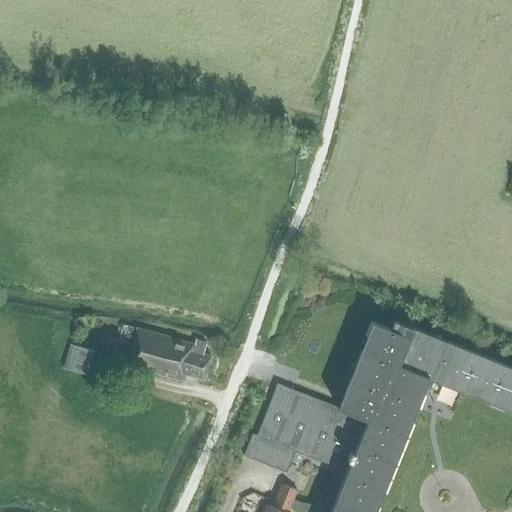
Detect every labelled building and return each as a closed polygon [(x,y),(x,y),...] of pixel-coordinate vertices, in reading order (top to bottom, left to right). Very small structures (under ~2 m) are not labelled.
[(252,433),(243,455),(286,472),(291,461),(294,452),(295,451),(346,472),(335,500),(320,496),(318,507),(311,505),(293,500),(289,508),(298,511),(375,511),(429,378),(511,411),(511,367),(412,327),(392,320),(389,328),(372,322),(337,407),(277,383),(257,435),(252,433)] [(204,380),(211,356),(203,354),(206,343),(195,340),(194,345),(137,328),(126,365),(183,381),(185,375),(204,380)] [(90,376),(96,352),(69,345),(62,368),(90,376)] [(294,452),(291,461),(295,463),(299,454),(294,452)] [(268,505),(265,511),(287,511),(289,508),(293,500),(297,490),(281,484),(272,507),(268,505)]
